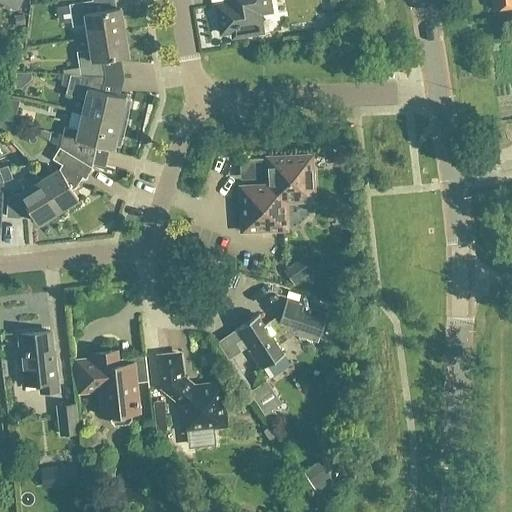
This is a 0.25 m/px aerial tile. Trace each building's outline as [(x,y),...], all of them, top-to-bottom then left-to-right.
[(258,34),(255,15),(272,12),(269,0),(224,0),(225,3),(217,5),(221,34),(233,32),(234,38),(258,34)] [(511,0),(491,0),(493,9),(511,6),(511,0)] [(89,37),(125,32),(121,8),(95,12),(93,1),(69,4),(73,27),(87,25),(89,37)] [(81,75),(105,76),(102,59),(128,55),(125,32),(89,37),(91,50),(77,52),(81,75)] [(126,99),(126,97),(101,91),(105,76),(81,75),(71,74),(66,95),(86,99),(83,114),(127,124),(132,101),(126,99)] [(79,130),(64,127),(60,147),(85,163),(90,142),(115,148),(115,146),(121,147),(127,124),(83,114),(79,130)] [(53,159),(59,163),(62,165),(60,169),(40,181),(59,211),(78,200),(70,187),(74,184),(80,176),(86,180),(93,168),(85,163),(60,147),(53,159)] [(243,231),(287,230),(286,201),(314,200),(312,156),(268,158),(269,186),(241,187),(243,231)] [(19,215),(32,211),(39,224),(59,211),(40,181),(20,193),(21,194),(8,193),(7,217),(19,218),(19,215)] [(341,272),(324,280),(333,299),(350,292),(341,272)] [(258,315),(236,330),(262,369),(284,354),(279,345),(295,335),(317,342),(319,336),(321,336),(327,315),(286,302),(283,313),(265,325),(258,315)] [(51,332),(20,335),(22,351),(16,351),(18,368),(21,367),(23,385),(40,383),(41,392),(60,390),(57,360),(54,360),(51,332)] [(93,353),(93,359),(77,361),(80,393),(100,391),(102,417),(110,416),(111,422),(114,425),(128,424),(131,420),(131,414),(138,414),(136,384),(148,383),(146,357),(117,360),(116,351),(93,353)] [(160,357),(163,387),(184,404),(187,428),(214,425),(217,427),(222,427),(227,421),(226,416),(223,414),(220,386),(196,389),(182,378),(180,355),(160,357)] [(265,415),(280,405),(266,382),(250,392),(265,415)] [(62,434),(78,433),(74,405),(59,407),(62,434)] [(65,457),(83,455),(82,444),(63,446),(65,457)] [(303,471),(316,491),(327,485),(324,480),(331,476),(320,460),(303,471)] [(42,487),(61,485),(76,483),(74,466),(59,467),(40,469),(42,487)]
